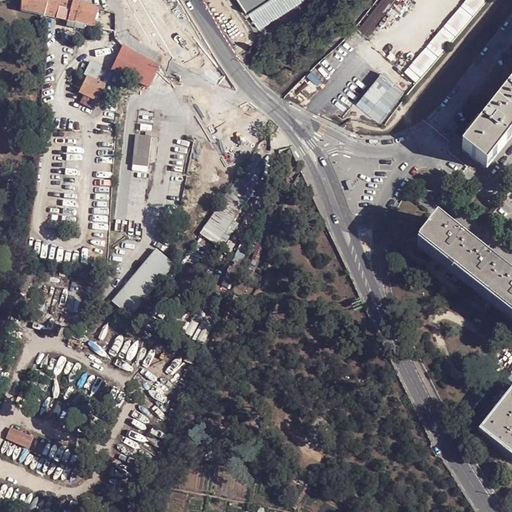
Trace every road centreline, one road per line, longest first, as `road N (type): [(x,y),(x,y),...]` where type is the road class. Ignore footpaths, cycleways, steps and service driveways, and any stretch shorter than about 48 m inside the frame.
road 1 (tertiary): [(157,0),(225,114),(248,127),(292,128),(311,142),(415,388),(486,511)]
road 2 (primary): [(415,0),(379,51),(192,511)]
road 3 (track): [(491,0),(405,113)]
